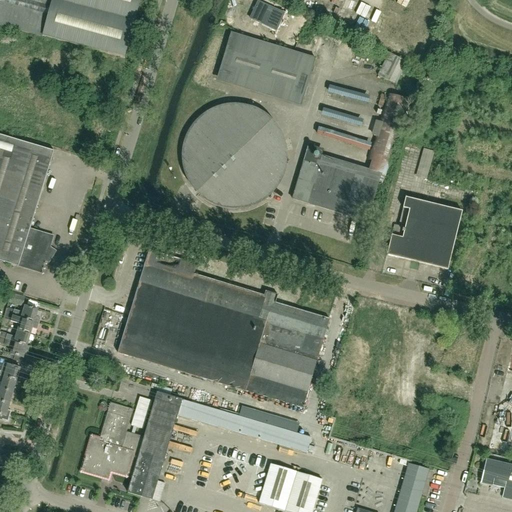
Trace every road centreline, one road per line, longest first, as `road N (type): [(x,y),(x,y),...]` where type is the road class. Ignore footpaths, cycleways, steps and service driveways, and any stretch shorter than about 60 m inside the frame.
road 1 (unclassified): [(492,313),(107,212)]
road 2 (unclassified): [(40,446),(107,212)]
road 3 (unknown): [(184,488),(207,434),(223,434),(337,472),(336,511)]
road 4 (unclassified): [(107,212),(169,0)]
road 5 (unclassified): [(440,511),(492,313)]
